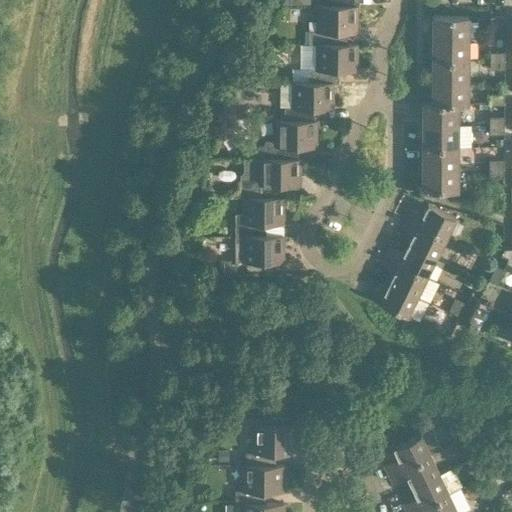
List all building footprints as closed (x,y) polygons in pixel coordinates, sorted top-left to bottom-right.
[(316,45),(338,45),(338,44),(338,33),(357,33),(357,6),(355,6),(355,7),(325,6),(316,6),(316,31),(308,31),(308,45),(316,45)] [(432,17),(432,38),(468,39),(468,17),(432,17)] [(489,26),(504,26),(505,17),(489,17),(489,26)] [(468,39),(432,38),(432,61),(468,61),(468,39)] [(308,83),(332,83),(332,84),(338,84),(338,71),(357,71),(357,45),(338,44),(338,45),(316,45),(316,70),(308,70),(308,83)] [(489,61),(504,61),(504,53),(489,52),(489,61)] [(468,61),(432,61),(432,83),(468,83),(468,61)] [(504,61),(489,61),(489,70),(504,70),(504,61)] [(314,122),(314,121),(314,109),(332,109),(332,84),(332,83),(308,83),(292,82),(292,108),(284,108),(284,121),(314,122)] [(468,83),(432,83),(431,103),(458,103),(458,105),(467,105),(468,83)] [(490,96),(490,105),(504,104),(504,96),(490,96)] [(458,126),(458,105),(458,103),(431,103),(422,103),(422,118),(418,118),(418,125),(458,126)] [(490,125),(504,125),(504,104),(490,105),(487,105),(487,118),(490,118),(490,125)] [(267,159),(267,160),(297,160),(297,159),(298,147),(316,148),(316,121),(314,121),(314,122),(284,121),(276,121),(276,131),(273,131),(272,131),(270,131),(268,132),(266,134),(264,136),(263,138),(262,140),(262,142),(256,142),(256,159),(267,159)] [(458,126),(418,125),(418,133),(422,133),(422,147),(458,147),(458,126)] [(504,133),(504,125),(490,125),(490,133),(504,133)] [(418,169),(457,169),(458,147),(422,147),(422,161),(418,161),(418,169)] [(267,159),(256,159),(243,159),(243,172),(238,177),(238,190),(230,197),(243,197),(251,197),(251,198),(281,198),(281,186),(300,186),(300,159),(297,159),(297,160),(267,160),(267,159)] [(489,169),(504,169),(504,161),(489,161),(489,169)] [(457,191),(457,169),(418,169),(418,176),(422,176),(421,191),(457,191)] [(504,169),(489,169),(490,177),(504,177),(504,169)] [(209,184),(202,189),(208,196),(215,191),(209,184)] [(251,197),(243,197),(243,214),(235,214),(235,235),(265,236),(265,224),(283,224),(283,198),(281,198),(251,198),(251,197)] [(408,208),(403,218),(445,238),(455,218),(427,205),(422,215),(408,208)] [(445,238),(403,218),(399,227),(413,234),(408,244),(436,258),(445,238)] [(265,236),(235,235),(235,264),(232,264),(231,260),(225,260),(224,275),(235,275),(265,275),(265,262),(283,262),(283,236),(265,236)] [(436,258),(408,244),(403,254),(389,247),(384,256),(426,277),(436,258)] [(426,277),(384,256),(379,266),(393,273),(388,283),(416,296),(426,277)] [(497,284),(504,270),(496,266),(489,280),(497,284)] [(471,288),(476,279),(467,274),(462,283),(471,288)] [(416,296),(388,283),(383,293),(369,286),(365,296),(406,317),(416,296)] [(449,311),(460,316),(465,307),(466,305),(454,299),(449,311)] [(475,334),(479,326),(471,322),(467,330),(475,334)] [(452,444),(462,440),(452,420),(443,424),(452,444)] [(245,452),(245,465),(275,466),(275,454),(293,454),(294,427),(253,427),(253,452),(245,452)] [(388,475),(430,455),(441,450),(431,430),(392,448),(398,459),(383,466),(388,475)] [(229,450),(219,450),(219,463),(229,463),(229,450)] [(430,455),(388,475),(392,484),(406,478),(411,488),(439,474),(430,455)] [(275,466),(245,465),(243,465),(242,491),(235,491),(235,505),(242,505),(242,504),(265,504),(265,492),(283,492),(283,466),(275,466)] [(493,479),(500,475),(498,471),(490,475),(493,479)] [(439,474),(411,488),(416,498),(402,505),(405,511),(410,511),(449,494),(439,474)] [(483,494),(477,483),(464,489),(470,500),(483,494)] [(457,511),(449,494),(410,511),(457,511)] [(490,502),(483,506),(485,511),(488,511),(493,510),(490,502)]
